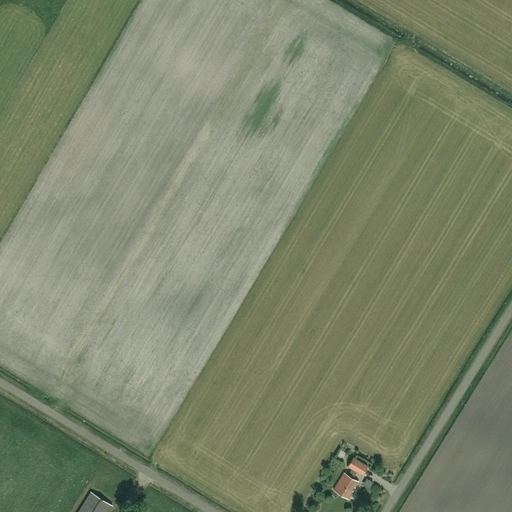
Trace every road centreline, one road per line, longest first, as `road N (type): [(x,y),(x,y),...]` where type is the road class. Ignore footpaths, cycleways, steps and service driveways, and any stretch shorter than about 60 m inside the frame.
road 1 (unclassified): [(211,511),(0,381)]
road 2 (unclassified): [(385,511),(511,308)]
